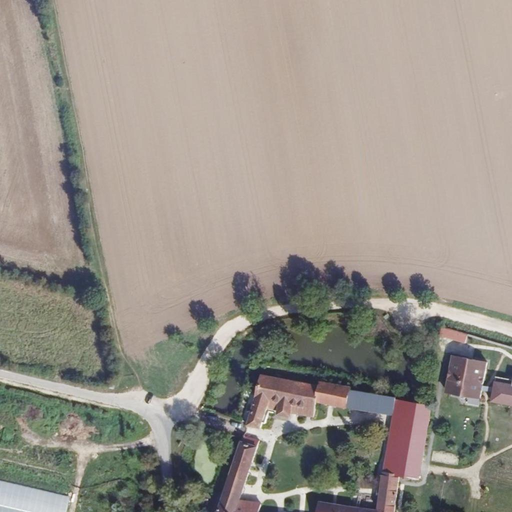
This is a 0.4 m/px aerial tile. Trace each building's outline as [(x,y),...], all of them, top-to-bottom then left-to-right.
[(443,326),(439,335),(465,344),(469,335),(443,326)] [(482,399),(489,360),(453,354),(446,392),(482,399)] [(318,403),(321,382),(262,373),(247,426),(261,429),(268,409),(277,410),(277,415),(291,416),(292,413),(315,417),(318,403)] [(511,384),(496,381),(491,402),(511,405),(511,384)] [(420,479),(433,404),(321,382),(318,403),(393,416),(382,474),(400,476),(420,479)] [(260,511),(263,502),(241,500),(258,446),(241,443),(217,511),(395,511),(400,476),(382,474),(378,508),(318,501),(316,511),(260,511)] [(0,490),(59,503),(64,483),(0,469),(0,490)] [(48,511),(0,499),(0,511),(48,511)]
